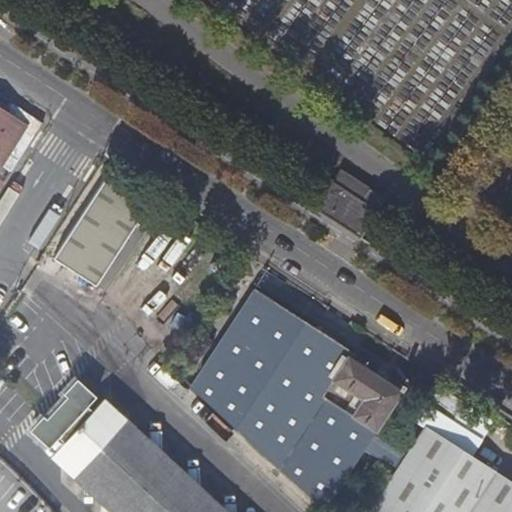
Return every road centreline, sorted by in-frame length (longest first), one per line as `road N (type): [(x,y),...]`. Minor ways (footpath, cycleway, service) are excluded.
road 1 (residential): [(511,391),(84,113)]
road 2 (unclassified): [(84,113),(0,246)]
